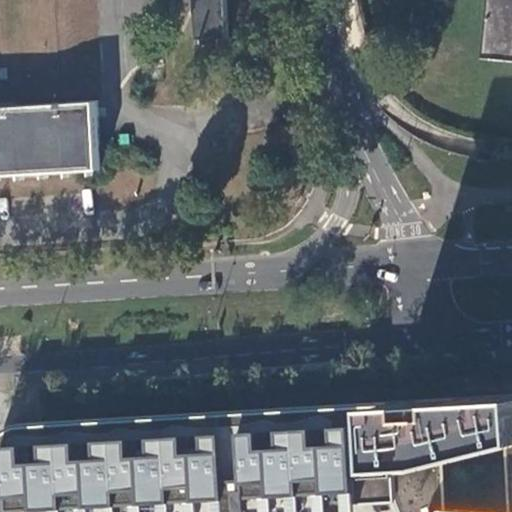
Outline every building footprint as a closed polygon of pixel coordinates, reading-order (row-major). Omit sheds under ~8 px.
[(189,0),(189,38),(226,38),(226,0),(189,0)] [(511,0),(493,0),(488,61),(511,62),(511,0)] [(0,176),(102,171),(98,104),(0,109),(0,176)] [(457,470),(511,455),(511,401),(395,407),(400,476),(457,470)] [(365,511),(365,478),(400,476),(395,407),(26,427),(13,433),(6,440),(1,452),(5,511),(365,511)] [(511,510),(511,455),(457,470),(400,476),(402,511),(425,511),(430,505),(511,510)]
